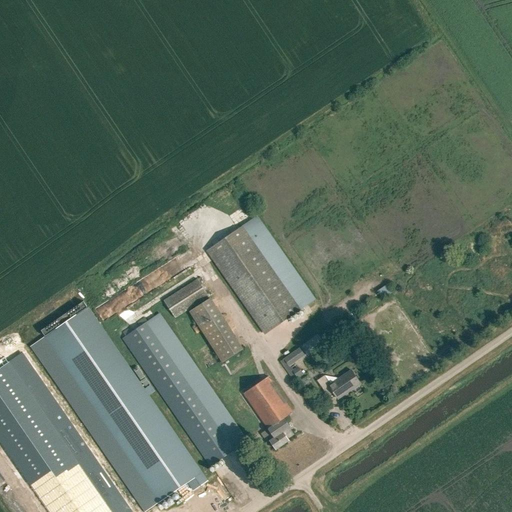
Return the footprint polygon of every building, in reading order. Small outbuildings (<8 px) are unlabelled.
[(314,299),(256,216),(244,224),(207,250),(265,333),(302,307),(314,299)] [(175,317),(209,296),(198,279),(164,300),(175,317)] [(242,350),(209,298),(189,312),(221,363),(242,350)] [(83,302),(42,331),(160,502),(188,482),(194,490),(207,481),(83,302)] [(39,313),(43,322),(61,314),(56,305),(39,313)] [(158,313),(149,319),(123,337),(158,388),(211,465),(238,447),(246,441),(158,313)] [(293,369),(290,365),(305,355),(300,347),(280,361),(294,380),(303,374),(298,366),(293,369)] [(132,511),(23,353),(8,363),(5,357),(0,360),(0,439),(49,511),(132,511)] [(338,398),(360,383),(351,370),(331,384),(325,375),(317,380),(328,396),(334,392),(338,398)] [(290,427),(284,418),(293,411),(268,376),(244,393),(268,428),(271,427),(277,435),(270,440),(276,448),(289,440),(283,431),(290,427)]
